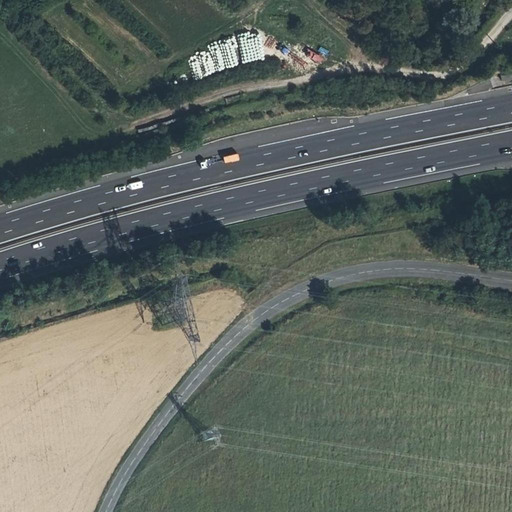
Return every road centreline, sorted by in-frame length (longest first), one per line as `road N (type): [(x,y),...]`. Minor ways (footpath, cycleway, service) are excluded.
road 1 (motorway): [(0,265),(180,214),(511,144)]
road 2 (motorway): [(511,110),(266,159),(0,230)]
road 3 (unclassified): [(511,283),(392,269),(301,287),(256,318),(158,424),(106,511)]
road 4 (track): [(502,24),(442,79),(349,69),(131,128)]
